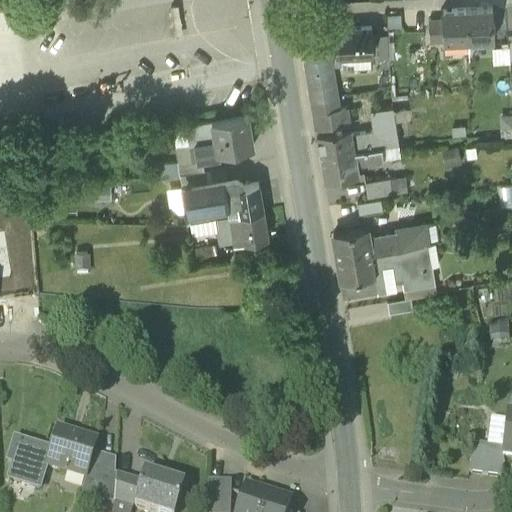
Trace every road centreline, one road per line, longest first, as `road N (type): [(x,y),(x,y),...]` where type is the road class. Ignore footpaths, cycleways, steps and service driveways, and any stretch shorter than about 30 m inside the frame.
road 1 (tertiary): [(348,486),(272,0)]
road 2 (residential): [(0,348),(26,345),(253,454),(348,486)]
road 3 (residential): [(348,486),(511,508)]
